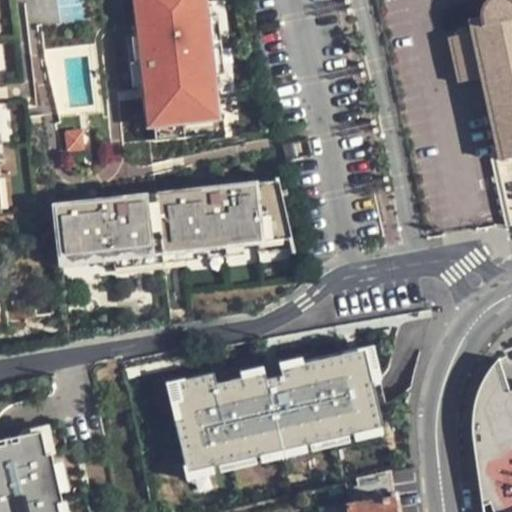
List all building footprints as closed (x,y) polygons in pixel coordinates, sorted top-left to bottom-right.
[(61,0),(64,20),(88,18),(85,0),(61,0)] [(140,0),(141,7),(135,8),(137,22),(145,93),(147,107),(153,107),(155,128),(156,138),(208,132),(214,132),(211,101),(217,100),(216,84),(207,1),(206,0),(140,0)] [(213,0),(212,0),(207,1),(216,84),(221,83),(220,72),(225,71),(219,11),(215,12),(213,0)] [(474,33),(449,40),(461,86),(485,81),(501,153),(504,167),(511,165),(511,2),(502,0),(498,0),(486,11),(482,23),(471,25),(474,33)] [(145,93),(137,22),(131,22),(132,32),(127,33),(133,85),(138,84),(139,94),(145,93)] [(211,101),(214,132),(208,132),(209,138),(226,136),(223,111),(219,111),(217,100),(211,101)] [(147,107),(149,129),(155,128),(153,107),(147,107)] [(82,128),(65,130),(68,147),(84,145),(82,128)] [(287,144),(285,129),(263,132),(265,147),(287,144)] [(254,240),(290,236),(278,175),(275,175),(275,177),(231,183),(232,188),(209,190),(209,185),(124,194),(124,199),(102,202),(101,197),(53,202),(58,252),(87,249),(88,257),(101,256),(162,250),(162,246),(180,244),(180,248),(241,241),(254,240)] [(291,248),(290,236),(254,240),(256,251),(291,248)] [(206,256),(242,253),(241,241),(180,248),(180,244),(162,246),(162,250),(101,256),(101,262),(107,261),(108,267),(196,257),(196,252),(205,251),(206,256)] [(87,249),(58,252),(59,264),(88,261),(88,257),(87,249)] [(380,369),(374,326),(335,333),(341,375),(380,369)] [(475,396),(474,404),(506,393),(496,366),(486,375),(479,386),(475,396)] [(511,511),(511,391),(506,393),(474,404),(473,411),(472,436),(480,497),(481,506),(490,502),(493,511),(511,511)] [(48,456),(42,431),(0,441),(0,511),(59,511),(57,504),(64,502),(53,455),(48,456)] [(346,503),(347,511),(395,511),(389,472),(362,477),(363,488),(348,490),(350,502),(346,503)]
